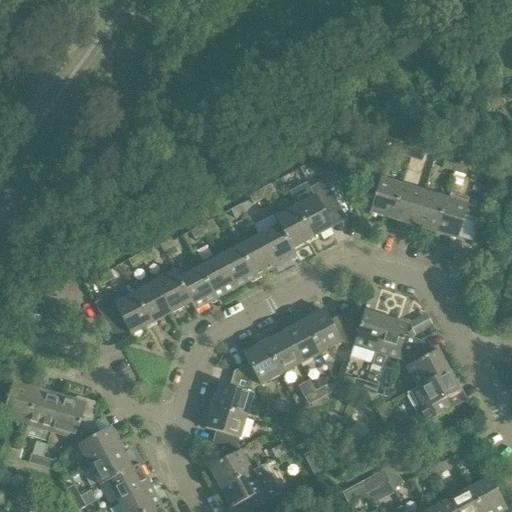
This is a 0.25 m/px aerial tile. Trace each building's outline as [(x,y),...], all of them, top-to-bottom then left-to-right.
[(401,146),(398,155),(410,159),(412,150),(401,146)] [(422,162),(424,153),(412,150),(410,159),(422,162)] [(444,160),(441,169),(453,173),(456,163),(444,160)] [(304,178),(315,171),(311,163),(299,169),(304,178)] [(465,176),(468,167),(456,163),(453,173),(465,176)] [(311,239),(332,228),(326,217),(340,209),(324,180),(309,188),(314,197),(294,207),(311,239)] [(392,220),(402,186),(380,180),(370,214),(392,220)] [(264,199),(275,194),(270,185),(259,190),(264,199)] [(414,227),(424,193),(402,186),(392,220),(414,227)] [(259,190),(248,196),(250,199),(253,205),(264,199),(259,190)] [(435,234),(445,200),(424,193),(414,227),(435,234)] [(457,241),(468,207),(445,200),(435,234),(457,241)] [(234,218),(245,212),(241,204),(230,210),(234,218)] [(311,239),(294,207),(274,218),(278,226),(278,225),(291,250),(292,249),(311,239)] [(206,235),(216,229),(212,221),(201,227),(206,235)] [(268,231),(264,224),(254,229),(275,268),(296,257),(292,249),(291,250),(278,225),(278,226),(268,231)] [(195,241),(206,235),(201,227),(190,233),(195,241)] [(255,279),(255,278),(275,268),(254,229),(245,235),(248,241),(238,247),(255,279)] [(164,254),(175,248),(170,240),(159,245),(164,254)] [(235,289),(255,279),(238,247),(218,258),(235,289)] [(144,264),(154,258),(150,250),(139,256),(144,264)] [(133,270),(144,264),(139,256),(128,262),(133,270)] [(215,300),(235,289),(218,258),(198,268),(215,300)] [(195,311),(215,300),(198,268),(178,279),(195,311)] [(103,286),(114,280),(110,272),(99,277),(103,286)] [(195,311),(178,279),(174,272),(154,283),(170,314),(190,304),(194,311),(195,311)] [(150,325),(170,314),(154,283),(133,293),(150,325)] [(150,325),(133,293),(114,304),(110,295),(94,303),(109,332),(123,325),(130,336),(150,325)] [(329,321),(324,311),(304,322),(321,354),(341,343),(348,345),(355,321),(338,316),(329,321)] [(386,319),(364,313),(350,358),(372,365),(386,319)] [(386,319),(372,365),(382,368),(385,356),(398,360),(405,337),(408,326),(386,319)] [(300,364),(321,354),(304,322),(283,333),(300,364)] [(280,375),(300,364),(283,333),(263,343),(280,375)] [(427,356),(420,341),(405,337),(398,360),(403,362),(417,389),(449,372),(437,350),(427,356)] [(259,386),(280,375),(263,343),(243,354),(248,365),(259,386)] [(246,417),(254,389),(259,386),(248,365),(234,372),(229,388),(219,385),(212,407),(246,417)] [(449,372),(417,389),(407,394),(423,424),(448,410),(443,400),(459,391),(449,372)] [(312,385),(315,392),(324,388),(321,380),(312,385)] [(366,383),(355,380),(352,388),(364,392),(366,383)] [(27,426),(38,390),(13,382),(2,418),(27,426)] [(366,383),(364,392),(385,399),(388,390),(378,387),(366,383)] [(311,386),(301,391),(308,406),(319,400),(315,392),(311,386)] [(315,392),(319,400),(330,395),(326,387),(324,388),(315,392)] [(51,433),(61,397),(38,390),(27,426),(51,433)] [(76,441),(82,417),(86,404),(61,397),(51,433),(75,440),(76,441)] [(287,405),(276,402),(273,411),(284,415),(286,418),(299,411),(294,402),(287,405)] [(388,404),(377,410),(382,421),(394,415),(388,404)] [(218,463),(240,451),(237,445),(246,417),(212,407),(205,429),(216,433),(210,448),(218,463)] [(100,434),(92,420),(82,417),(76,441),(90,467),(121,450),(110,429),(100,434)] [(276,459),(287,453),(282,444),(271,451),(276,459)] [(466,461),(477,456),(473,448),(462,453),(466,461)] [(10,449),(7,461),(16,464),(19,452),(10,449)] [(100,487),(107,483),(107,482),(131,469),(121,450),(90,467),(100,487)] [(218,463),(208,468),(219,489),(258,468),(262,467),(261,466),(251,471),(240,451),(218,463)] [(44,458),(32,455),(29,464),(41,468),(44,458)] [(44,458),(41,468),(53,471),(55,462),(44,458)] [(436,477),(447,471),(443,463),(432,469),(436,477)] [(118,504),(150,487),(138,465),(131,469),(107,482),(107,483),(118,504)] [(321,465),(310,471),(313,478),(325,472),(321,465)] [(258,468),(219,489),(229,508),(245,500),(251,511),(277,497),(262,467),(258,468)] [(426,483),(436,477),(432,469),(422,475),(426,483)] [(382,472),(382,473),(388,483),(392,490),(403,485),(401,479),(383,472),(382,472)] [(366,481),(362,483),(368,493),(388,483),(382,473),(366,481)] [(481,511),(501,511),(506,510),(489,478),(469,489),(481,511)] [(342,493),(348,504),(359,499),(368,493),(362,483),(342,493)] [(74,486),(66,491),(72,501),(80,497),(74,486)] [(122,511),(151,511),(161,507),(150,487),(118,504),(122,511)] [(454,511),(481,511),(469,489),(449,500),(454,511)] [(86,494),(80,497),(85,505),(86,508),(96,502),(91,491),(86,494)] [(80,497),(72,501),(77,511),(86,508),(85,505),(80,497)] [(428,511),(454,511),(449,500),(428,511)]
